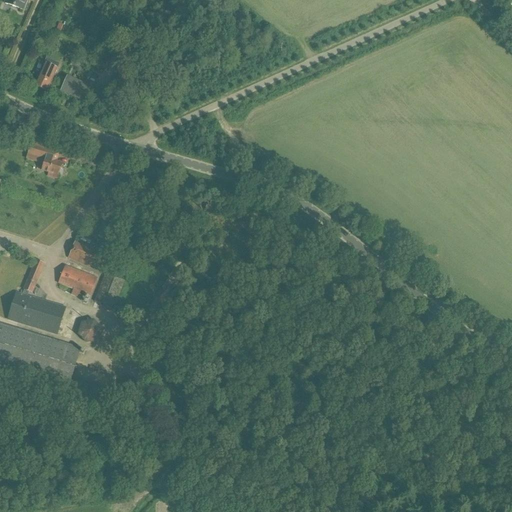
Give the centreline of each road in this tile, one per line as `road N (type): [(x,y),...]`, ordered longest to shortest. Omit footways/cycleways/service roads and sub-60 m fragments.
road 1 (tertiary): [(124,143),(285,195),(484,345),(511,355)]
road 2 (unclassified): [(124,143),(450,0)]
road 3 (tertiary): [(0,94),(124,143)]
